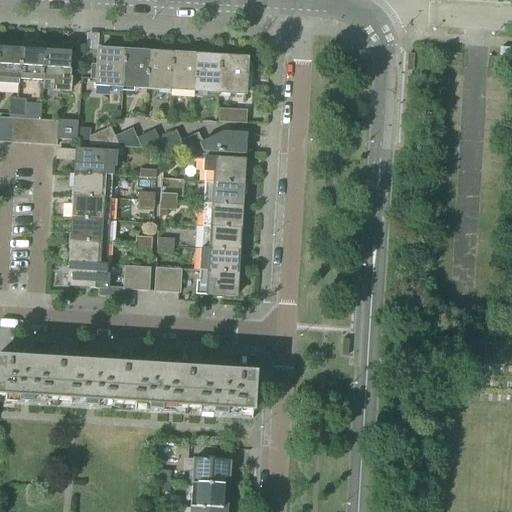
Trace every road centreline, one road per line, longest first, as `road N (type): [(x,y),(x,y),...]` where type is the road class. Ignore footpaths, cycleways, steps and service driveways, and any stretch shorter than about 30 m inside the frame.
road 1 (residential): [(305,4),(283,332)]
road 2 (residential): [(283,332),(0,317)]
road 3 (track): [(441,511),(453,347),(511,350)]
road 4 (residential): [(274,511),(283,332)]
